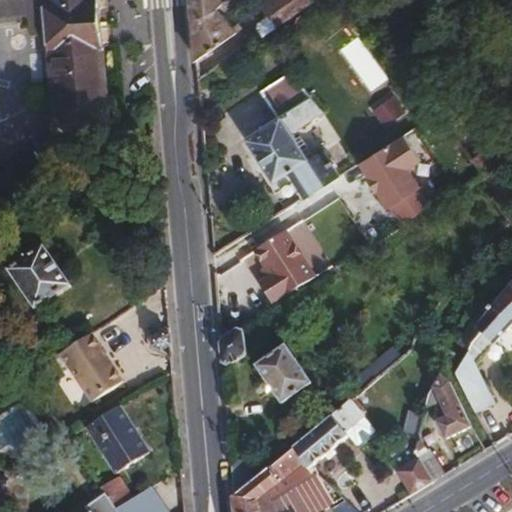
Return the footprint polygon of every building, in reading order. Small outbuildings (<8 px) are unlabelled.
[(0,0),(0,17),(29,14),(31,30),(49,29),(58,129),(111,126),(99,0),(0,0)] [(217,8),(227,0),(194,0),(196,18),(217,8)] [(227,0),(217,8),(196,18),(197,38),(199,59),(244,27),(238,22),(234,25),(224,14),(238,3),(233,0),(227,0)] [(260,25),(265,33),(311,0),(270,0),(265,4),(271,13),(262,19),(260,25)] [(473,0),(450,16),(457,25),(492,0),(473,0)] [(295,66),(261,89),(279,117),(248,138),(275,180),(290,172),(308,198),(313,194),(319,197),(338,185),(338,177),(344,174),(327,147),(315,153),(301,134),(296,138),(292,132),(324,111),(295,66)] [(385,126),(403,112),(393,98),(374,112),(385,126)] [(151,111),(115,136),(119,143),(140,130),(154,135),(151,111)] [(424,164),(410,140),(366,166),(395,213),(400,210),(410,226),(446,204),(434,186),(428,190),(417,172),(424,164)] [(511,181),(501,165),(486,175),(507,206),(511,202),(511,181)] [(321,281),(289,232),(245,260),(277,309),(321,281)] [(46,247),(11,270),(38,310),(74,286),(46,247)] [(459,372),(475,400),(493,390),(479,363),(493,347),(511,328),(511,286),(499,300),(493,311),(486,305),(464,338),(475,347),(459,372)] [(247,356),(247,332),(241,330),(223,341),(226,364),(232,366),(247,356)] [(163,331),(155,336),(156,346),(163,349),(169,347),(172,344),(172,334),(163,331)] [(62,354),(94,403),(125,383),(93,334),(62,354)] [(358,395),(412,350),(406,342),(352,387),(358,395)] [(287,348),(259,368),(284,403),(313,382),(287,348)] [(452,380),(444,376),(433,400),(431,407),(442,400),(446,407),(441,409),(445,418),(442,420),(451,438),(478,427),(452,380)] [(354,398),(296,447),(316,477),(323,473),(317,467),(352,436),(349,432),(368,416),(354,398)] [(117,408),(83,430),(113,475),(145,453),(117,408)] [(423,459),(438,481),(448,474),(441,462),(437,461),(422,436),(418,451),(423,459)] [(316,477),(296,447),(252,483),(237,495),(238,511),(318,511),(323,509),(307,484),(316,477)] [(235,458),(237,495),(252,483),(250,458),(235,458)] [(423,459),(402,473),(416,494),(438,481),(423,459)] [(119,509),(121,511),(167,511),(156,493),(185,476),(185,468),(119,509)] [(121,511),(119,509),(109,493),(88,508),(90,511),(121,511)]
